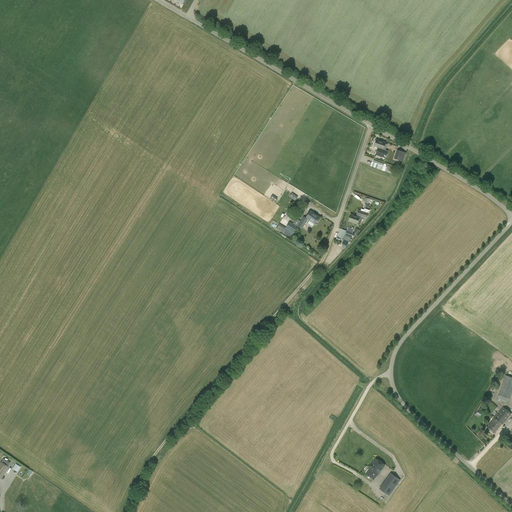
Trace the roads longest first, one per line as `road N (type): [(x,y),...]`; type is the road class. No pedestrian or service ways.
road 1 (unclassified): [(511,505),(403,404),(390,374),(404,337),(511,221)]
road 2 (track): [(125,511),(154,454),(322,261),(335,227)]
road 3 (unclassified): [(370,125),(157,0)]
road 4 (unclassified): [(511,215),(370,125)]
